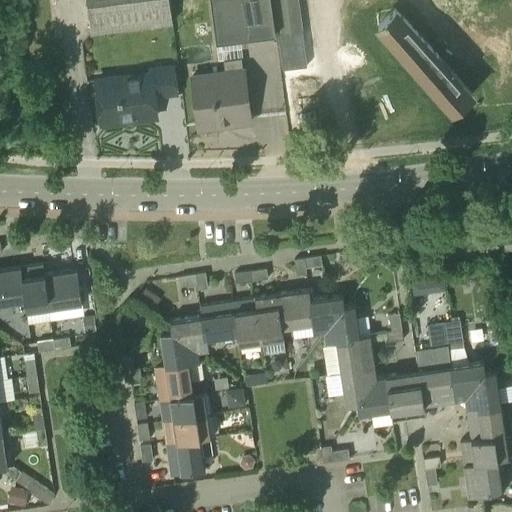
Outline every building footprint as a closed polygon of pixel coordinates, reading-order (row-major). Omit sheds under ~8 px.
[(172,22),(169,0),(86,0),(91,33),(172,22)] [(275,33),(270,0),(210,0),(217,41),(275,33)] [(275,0),(280,33),(303,29),(298,0),(275,0)] [(395,10),(378,24),(454,110),(472,95),(415,33),(395,10)] [(302,30),(278,33),(283,69),(307,66),(302,30)] [(250,118),(243,67),(242,67),(241,57),(224,60),(225,69),(191,74),(198,129),(219,126),(218,122),(250,118)] [(177,94),(173,63),(148,67),(148,70),(96,76),(102,123),(156,117),(154,97),(177,94)] [(236,124),(237,148),(259,148),(258,123),(236,124)] [(304,258),(307,273),(307,276),(323,273),(321,255),(304,258)] [(297,275),(307,273),(304,258),(294,259),(297,275)] [(44,273),(45,273),(43,262),(21,266),(26,300),(25,300),(26,310),(49,307),(44,273)] [(0,304),(25,300),(26,300),(21,266),(0,268),(0,304)] [(44,273),(49,307),(82,302),(77,268),(45,273),(44,273)] [(250,270),(252,281),(268,278),(266,268),(250,270)] [(236,283),(252,281),(250,270),(234,273),(236,283)] [(195,274),(197,284),(198,289),(208,288),(206,272),(195,274)] [(181,287),(197,284),(195,274),(179,276),(181,287)] [(444,276),(433,278),(434,285),(440,289),(446,288),(444,276)] [(146,287),(140,296),(155,306),(160,297),(146,287)] [(314,323),(311,299),(309,288),(275,293),(280,328),(282,327),(312,323),(314,323)] [(283,338),(282,327),(280,328),(275,293),(254,296),(261,343),(262,343),(263,352),(283,350),(281,338),(283,338)] [(324,332),(344,305),(343,294),(311,299),(314,323),(312,323),(313,333),(324,331),(324,332)] [(238,346),(261,343),(254,296),(234,299),(239,335),(237,335),(238,346)] [(207,339),(237,335),(239,335),(234,299),(200,304),(201,315),(203,315),(207,339)] [(140,309),(131,302),(123,313),(131,319),(140,309)] [(360,337),(360,335),(355,303),(344,305),(324,332),(326,341),(336,340),(337,340),(360,337)] [(96,313),(84,315),(86,332),(98,330),(96,313)] [(392,331),(402,329),(399,313),(389,315),(392,331)] [(208,349),(207,339),(203,315),(201,315),(170,320),(171,329),(199,350),(208,349)] [(466,363),(462,333),(459,319),(444,321),(446,335),(447,345),(449,344),(452,365),(450,365),(455,400),(465,398),(485,371),(484,360),(466,363)] [(447,345),(446,335),(444,321),(427,324),(431,347),(447,345)] [(200,362),(199,350),(171,329),(171,331),(160,332),(165,364),(165,366),(190,362),(190,363),(200,362)] [(402,329),(392,331),(386,331),(388,342),(404,339),(402,329)] [(376,368),(373,351),(370,334),(360,335),(360,337),(337,340),(341,372),(341,373),(376,368)] [(54,339),(55,349),(71,347),(69,337),(54,339)] [(39,352),(55,349),(54,339),(37,341),(39,352)] [(124,370),(134,369),(132,353),(121,354),(124,370)] [(27,376),(37,375),(35,359),(24,360),(27,376)] [(202,379),(192,380),(190,363),(190,362),(165,366),(165,364),(154,366),(159,399),(195,394),(195,392),(204,391),(202,379)] [(424,405),(455,400),(450,365),(417,370),(422,405),(424,415),(426,415),(424,405)] [(134,369),(124,370),(125,381),(141,379),(139,368),(134,369)] [(357,404),(377,376),(376,368),(341,373),(341,372),(331,374),(334,393),(344,391),(346,404),(357,402),(357,404)] [(403,408),(422,405),(417,370),(398,373),(403,408)] [(466,407),(501,402),(496,370),(485,371),(465,398),(466,407)] [(405,418),(403,408),(398,373),(377,376),(357,404),(358,414),(390,410),(392,420),(405,418)] [(37,375),(27,376),(29,392),(39,391),(37,375)] [(243,387),(226,390),(228,407),(245,404),(243,387)] [(163,420),(207,414),(204,391),(195,392),(195,394),(159,399),(163,420)] [(144,401),(134,403),(136,419),(147,417),(144,401)] [(471,441),(506,435),(501,402),(466,407),(471,439),(471,441)] [(35,430),(45,428),(43,412),(32,414),(35,430)] [(201,436),(201,438),(209,436),(211,436),(207,414),(163,420),(166,442),(201,436)] [(147,423),(137,424),(139,440),(150,439),(147,423)] [(45,428),(35,430),(37,446),(47,444),(45,428)] [(0,467),(8,466),(4,434),(0,434),(0,467)] [(498,457),(498,459),(509,457),(506,435),(471,441),(471,439),(460,440),(464,463),(498,457)] [(203,455),(201,438),(201,436),(166,442),(171,475),(205,470),(203,455)] [(151,444),(140,445),(142,461),(153,460),(151,444)] [(334,461),(332,451),(331,445),(321,447),(323,463),(334,461)] [(332,451),(334,461),(349,459),(348,449),(332,451)] [(254,459),(248,454),(241,456),(239,463),(245,468),(252,466),(254,459)] [(425,469),(435,467),(441,466),(439,456),(423,458),(425,469)] [(503,491),(498,459),(498,457),(464,463),(469,496),(503,491)] [(8,466),(0,467),(0,468),(30,490),(37,480),(16,465),(8,466)] [(435,467),(425,469),(427,485),(437,483),(435,467)] [(29,490),(12,486),(8,500),(26,504),(29,490)]
